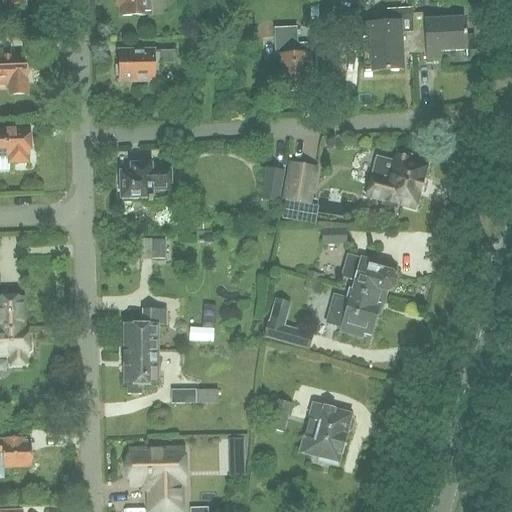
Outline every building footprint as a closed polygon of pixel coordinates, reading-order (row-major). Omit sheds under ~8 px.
[(0,0),(0,8),(26,7),(25,0),(0,0)] [(117,0),(117,6),(119,6),(120,15),(151,15),(150,0),(117,0)] [(369,37),(371,72),(403,70),(402,54),(414,54),(413,14),(412,8),(383,9),(384,23),(361,24),(362,37),(369,37)] [(425,13),(413,14),(414,54),(426,53),(426,60),(439,59),(439,52),(466,50),(464,18),(425,21),(425,13)] [(307,70),(309,69),(308,43),(298,44),(297,27),(273,28),(275,58),(281,58),(282,89),(286,89),(287,91),(295,91),(295,88),(308,87),(307,70)] [(190,52),(212,51),(211,38),(190,39),(190,52)] [(8,95),(29,94),(26,54),(11,55),(11,49),(0,50),(0,84),(7,84),(8,95)] [(175,51),(155,52),(118,52),(118,80),(161,79),(160,64),(175,64),(175,51)] [(214,52),(200,53),(201,73),(215,73),(214,52)] [(0,130),(0,170),(10,170),(10,162),(27,162),(27,156),(29,156),(29,150),(32,150),(31,135),(27,135),(27,130),(0,130)] [(412,156),(397,152),(394,161),(377,156),(370,180),(365,198),(382,202),(382,204),(397,208),(397,205),(414,210),(427,164),(411,159),(412,156)] [(283,199),(310,204),(316,168),(290,163),(283,199)] [(130,173),(118,173),(119,200),(152,199),(152,190),(170,190),(169,165),(152,165),(152,164),(130,164),(130,173)] [(276,201),(280,172),(264,170),(260,199),(276,201)] [(204,218),(188,218),(189,230),(204,229),(204,218)] [(322,245),(347,244),(346,228),(321,229),(322,245)] [(166,240),(152,240),(152,260),(166,260),(166,240)] [(354,282),(352,290),(384,299),(387,291),(393,287),(395,279),(392,273),(388,272),(390,266),(361,258),(346,254),(340,278),(354,282)] [(310,271),(308,278),(319,281),(321,274),(310,271)] [(333,294),(325,323),(341,328),(340,332),(362,339),(363,334),(370,336),(376,314),(380,315),(384,300),(352,290),(348,289),(346,297),(333,294)] [(0,328),(26,328),(26,327),(25,327),(24,298),(18,298),(18,296),(0,296),(0,299),(0,298),(0,328)] [(142,325),(124,325),(123,357),(141,357),(142,350),(158,350),(158,328),(167,328),(167,309),(142,310),(142,325)] [(271,309),(263,337),(287,344),(292,327),(284,325),(288,314),(271,309)] [(26,328),(0,328),(0,357),(9,358),(10,367),(26,366),(26,357),(26,351),(29,350),(28,334),(26,334),(26,328)] [(142,350),(141,357),(123,357),(123,385),(127,385),(127,395),(141,395),(141,385),(157,385),(158,350),(142,350)] [(171,405),(218,404),(218,390),(171,390),(171,405)] [(283,434),(291,404),(275,400),(267,430),(283,434)] [(338,466),(340,456),(351,414),(312,404),(299,453),(319,458),(318,461),(338,466)] [(24,438),(2,439),(2,442),(0,441),(0,478),(4,478),(4,468),(32,467),(31,442),(25,442),(24,438)] [(245,439),(230,439),(231,452),(246,451),(245,439)] [(149,491),(149,511),(169,511),(181,511),(180,483),(183,483),(182,451),(130,453),(130,457),(128,461),(126,469),(128,476),(130,480),(131,485),(145,484),(151,489),(149,491)]
